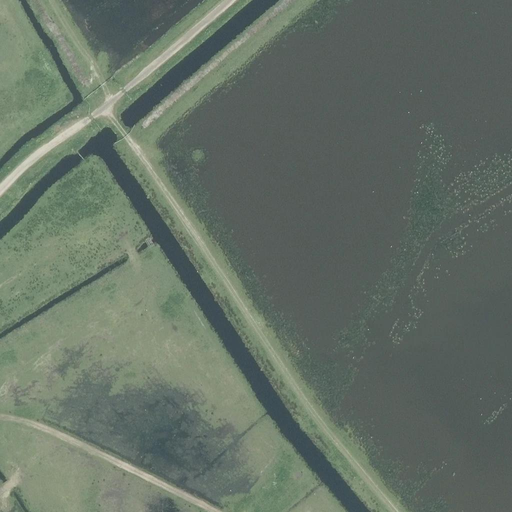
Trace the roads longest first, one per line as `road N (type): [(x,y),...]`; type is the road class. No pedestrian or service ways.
road 1 (track): [(46,0),(113,121),(293,384),(394,511)]
road 2 (track): [(0,189),(230,0)]
road 3 (track): [(0,417),(55,434),(210,511)]
